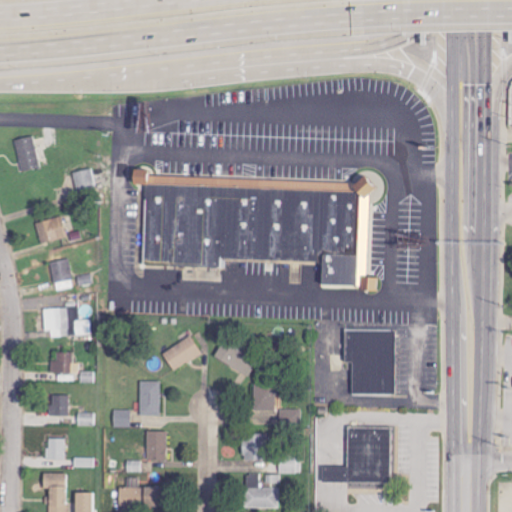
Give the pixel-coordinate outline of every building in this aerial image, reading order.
[(42,167),(35,135),(16,140),(23,171),(42,167)] [(73,172),(78,197),(98,193),(94,168),(73,172)] [(150,175),(150,171),(135,170),(135,184),(146,185),(144,265),(222,268),(222,258),(323,262),(323,284),(364,285),(364,291),(377,291),(377,278),(368,278),(371,198),(379,191),(365,177),(359,183),(150,175)] [(37,223),(42,244),(68,238),(62,216),(37,223)] [(56,290),(74,289),(71,259),(53,261),(56,290)] [(45,308),(46,331),(52,331),(52,337),(93,335),(93,320),(81,320),(80,307),(45,308)] [(344,330),(344,362),(352,362),(352,395),(396,395),(396,329),(344,330)] [(174,371),(202,355),(192,337),(163,352),(174,371)] [(52,361),(53,374),(82,374),(81,363),(75,363),(75,352),(59,352),(59,361),(52,361)] [(161,381),(141,382),(141,416),(161,416),(161,381)] [(254,411),(278,411),(277,385),(253,386),(254,411)] [(51,416),(70,416),(70,395),(51,395),(51,416)] [(132,410),(114,410),(115,428),(133,427),(132,410)] [(302,410),(279,410),(279,425),(301,425),(302,410)] [(98,413),(79,412),(79,425),(97,426),(98,413)] [(349,426),(348,466),(322,466),(322,482),(391,483),(392,427),(349,426)] [(169,431),(148,431),(148,461),(169,460),(169,431)] [(266,434),(243,433),(242,460),(265,461),(266,434)] [(66,461),(67,439),(49,438),(48,460),(66,461)] [(302,454),(284,454),(283,473),(302,473),(302,454)] [(75,468),(96,468),(96,458),(75,458),(75,468)] [(66,511),(68,474),(48,474),(46,511),(66,511)] [(280,509),(280,488),(260,488),(260,476),(246,475),(245,508),(280,509)] [(282,475),(267,475),(267,483),(282,483),(282,475)] [(121,488),(121,508),(165,508),(164,487),(121,488)] [(74,511),(92,511),(92,493),(74,493),(74,511)]
